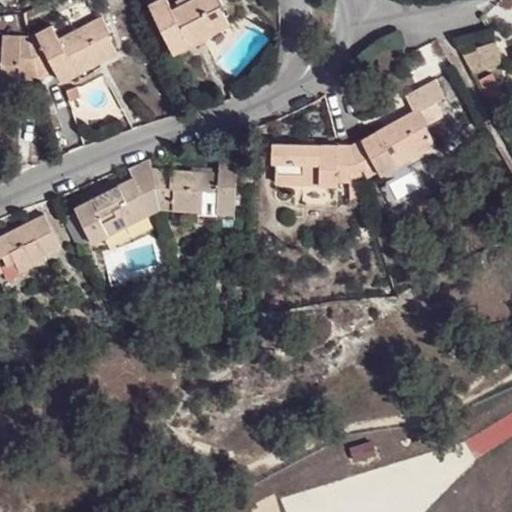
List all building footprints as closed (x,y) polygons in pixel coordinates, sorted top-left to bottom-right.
[(199,23),(206,36),(229,24),(220,5),(223,3),(221,0),(185,0),(174,6),(170,0),(159,0),(152,4),(175,51),(191,43),(182,24),(189,21),(192,27),(199,23)] [(31,35),(40,77),(57,69),(62,78),(77,72),(68,52),(75,49),(79,58),(86,54),(91,65),(118,52),(108,33),(111,31),(104,16),(60,36),(54,24),(31,35)] [(191,43),(206,36),(199,23),(192,27),(189,21),(182,24),(191,43)] [(21,77),(40,77),(31,35),(4,35),(3,48),(0,47),(0,67),(3,67),(2,89),(20,90),(21,77)] [(462,43),(465,71),(500,68),(497,39),(462,43)] [(77,72),(91,65),(86,54),(79,58),(75,49),(68,52),(77,72)] [(486,104),(503,98),(495,74),(478,79),(486,104)] [(415,110),(354,143),(361,166),(366,165),(369,171),(379,169),(382,173),(397,165),(388,148),(394,144),(399,152),(405,148),(410,158),(436,144),(427,126),(446,116),(438,99),(445,96),(436,79),(407,95),(415,110)] [(76,84),(66,87),(69,98),(79,95),(76,84)] [(354,143),(273,142),(271,160),(277,161),(276,182),(304,183),(339,184),(343,183),(344,179),(358,176),(356,168),(361,166),(354,143)] [(388,148),(397,165),(410,158),(405,148),(399,152),(394,144),(388,148)] [(152,168),(149,156),(127,168),(132,178),(152,168)] [(188,170),(152,168),(162,208),(202,210),(203,196),(211,197),(211,189),(218,189),(217,211),(234,212),(237,159),(220,157),(219,172),(213,172),(188,170)] [(358,176),(344,179),(349,197),(368,191),(361,166),(356,168),(358,176)] [(162,208),(152,168),(132,178),(77,207),(95,242),(110,234),(99,214),(107,210),(110,217),(118,214),(125,227),(160,208),(162,208)] [(339,184),(304,183),(303,190),(338,191),(339,184)] [(203,196),(202,210),(217,211),(218,189),(211,189),(211,197),(203,196)] [(338,191),(303,190),(303,198),(339,199),(338,191)] [(99,214),(110,234),(125,227),(118,214),(110,217),(107,210),(99,214)] [(44,253),(60,246),(44,215),(0,236),(0,272),(2,271),(0,267),(0,256),(3,256),(8,264),(15,260),(20,270),(46,259),(44,253)] [(242,299),(242,282),(231,282),(231,294),(230,294),(228,296),(226,298),(227,302),(229,303),(232,304),(235,303),(237,299),(242,299)]
